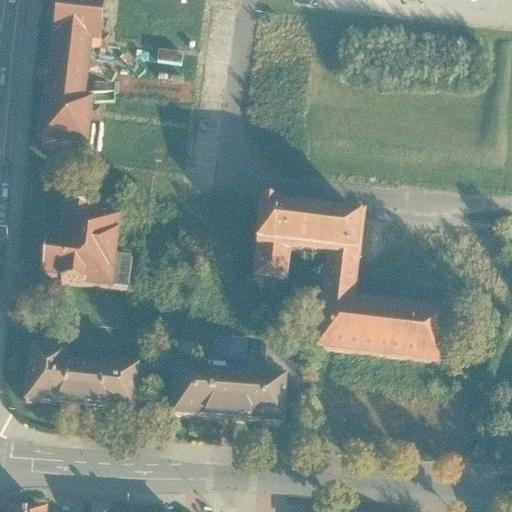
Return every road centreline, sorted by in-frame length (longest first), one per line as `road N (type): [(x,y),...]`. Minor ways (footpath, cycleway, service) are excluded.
road 1 (residential): [(229,481),(486,499)]
road 2 (residential): [(0,465),(229,481)]
